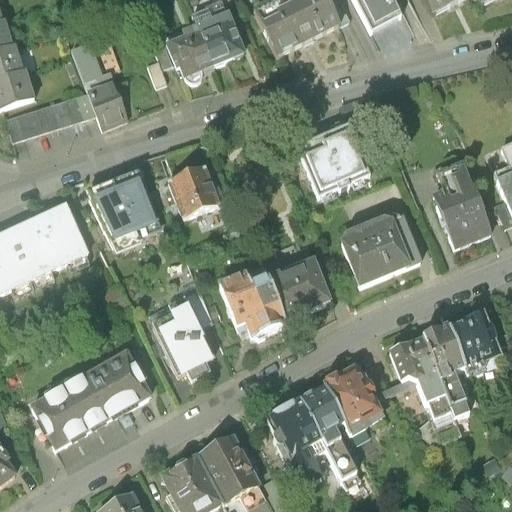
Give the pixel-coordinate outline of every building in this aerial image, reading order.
[(0,0),(0,24),(15,19),(9,0),(0,0)] [(291,0),(267,12),(289,55),(352,23),(339,0),(291,0)] [(354,0),(339,0),(352,23),(363,17),(354,0)] [(406,0),(366,0),(382,30),(414,14),(406,0)] [(438,0),(444,11),(465,0),(438,0)] [(243,11),(225,19),(221,7),(206,14),(210,25),(227,63),(259,49),(243,11)] [(0,53),(26,46),(18,19),(15,19),(0,24),(0,53)] [(197,75),(227,63),(210,25),(197,30),(200,37),(181,45),(188,62),(191,61),(197,75)] [(85,50),(101,93),(113,89),(108,77),(132,68),(120,37),(85,50)] [(173,67),(184,63),(176,41),(165,45),(171,60),(173,67)] [(0,81),(0,82),(3,81),(37,71),(29,45),(26,46),(0,53),(0,81)] [(179,82),(173,67),(171,60),(160,64),(168,86),(179,82)] [(39,70),(37,71),(3,81),(12,109),(48,98),(39,70)] [(113,89),(101,93),(109,114),(115,128),(140,119),(126,84),(113,89)] [(101,93),(18,119),(24,141),(109,114),(101,93)] [(369,181),(347,131),(302,150),(306,158),(299,161),(317,203),(337,195),(338,197),(348,193),(347,190),(369,181)] [(456,193),(445,198),(466,249),(501,234),(471,164),(448,174),(456,193)] [(219,170),(183,184),(196,219),(233,206),(219,170)] [(111,190),(94,197),(119,257),(143,246),(141,241),(164,232),(141,178),(124,185),(126,190),(113,196),(111,190)] [(79,206),(21,232),(43,279),(101,252),(79,206)] [(417,217),(403,222),(421,267),(435,261),(417,217)] [(421,267),(403,222),(395,221),(357,236),(355,242),(352,243),(370,287),(421,267)] [(0,298),(43,279),(21,232),(0,242),(0,298)] [(325,262),(278,282),(295,325),(343,305),(325,262)] [(274,272),(230,290),(248,332),(253,330),(258,328),(262,339),(295,325),(278,282),(274,272)] [(118,297),(110,301),(116,313),(124,309),(127,314),(141,307),(132,287),(117,295),(118,297)] [(178,330),(162,338),(185,384),(229,362),(202,307),(173,321),(178,330)] [(481,321),(447,335),(464,376),(498,363),(496,359),(490,343),(481,321)] [(447,335),(421,345),(450,419),(453,427),(467,421),(452,381),(464,376),(447,335)] [(502,339),(490,343),(496,359),(508,355),(502,339)] [(421,345),(385,359),(397,389),(406,386),(409,393),(414,391),(422,411),(425,410),(431,426),(450,419),(421,345)] [(140,356),(45,409),(56,429),(68,452),(154,405),(164,399),(140,356)] [(356,377),(324,393),(345,432),(351,444),(370,434),(365,426),(379,419),(356,377)] [(324,393),(299,407),(321,447),(342,486),(357,478),(335,437),(345,432),(324,393)] [(0,414),(0,426),(7,436),(23,423),(10,407),(0,414)] [(299,407),(265,425),(275,443),(272,445),(285,469),(290,466),(304,492),(319,484),(304,455),(321,447),(299,407)] [(0,438),(0,490),(4,496),(28,478),(18,464),(21,462),(10,446),(7,448),(0,438)] [(232,444),(196,463),(223,510),(239,502),(244,511),(252,511),(262,507),(255,494),(258,492),(232,444)] [(196,463),(160,483),(170,501),(165,504),(168,511),(219,511),(223,510),(196,463)] [(136,511),(131,501),(111,511),(136,511)]
